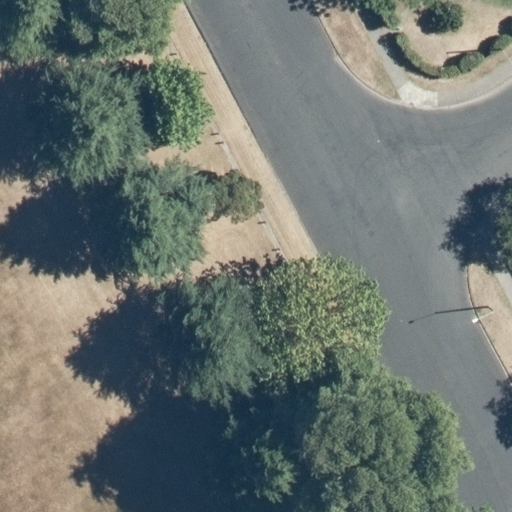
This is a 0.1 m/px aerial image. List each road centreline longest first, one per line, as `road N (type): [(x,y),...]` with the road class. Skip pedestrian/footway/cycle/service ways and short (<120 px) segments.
road 1 (residential): [(511,500),(361,217)]
road 2 (residential): [(361,217),(244,0)]
road 3 (residential): [(511,132),(468,164),(361,217)]
